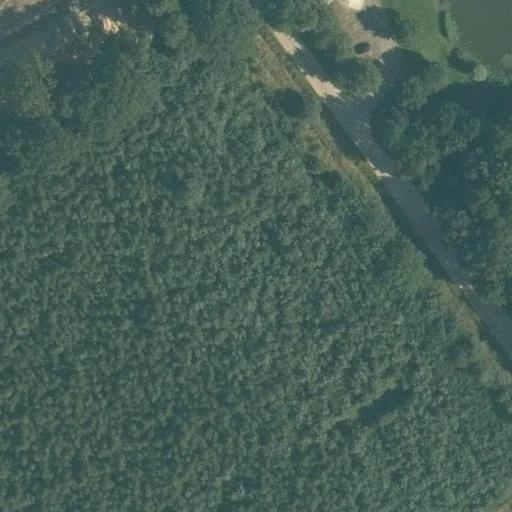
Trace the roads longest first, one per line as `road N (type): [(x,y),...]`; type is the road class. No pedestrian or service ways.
road 1 (track): [(511,331),(350,114)]
road 2 (track): [(344,106),(257,0)]
